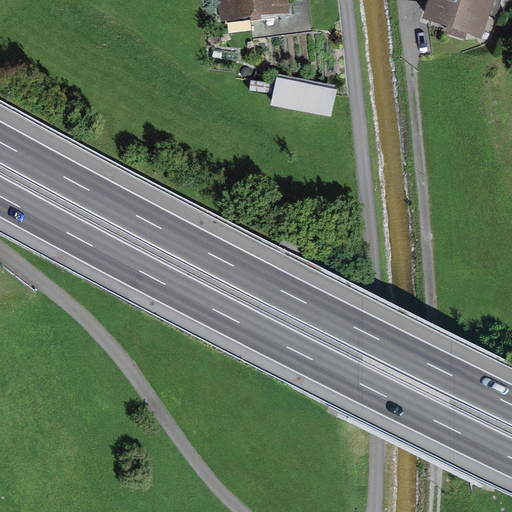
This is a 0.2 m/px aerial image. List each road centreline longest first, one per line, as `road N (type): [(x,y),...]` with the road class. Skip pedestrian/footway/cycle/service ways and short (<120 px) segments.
road 1 (motorway): [(511,403),(360,331),(0,137)]
road 2 (motorway): [(0,192),(511,457)]
road 3 (track): [(0,253),(84,318),(244,511)]
